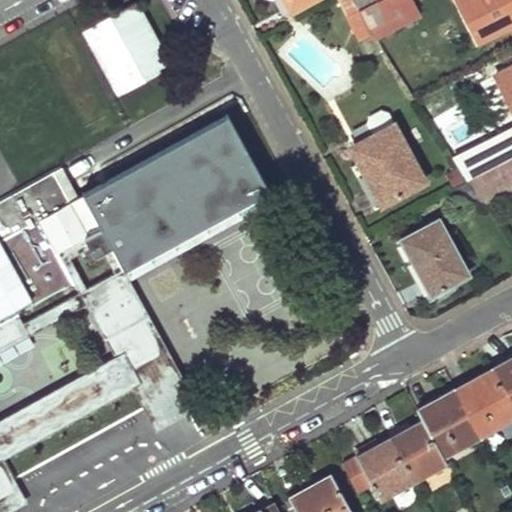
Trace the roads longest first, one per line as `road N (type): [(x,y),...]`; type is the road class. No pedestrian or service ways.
road 1 (residential): [(211,0),(406,354)]
road 2 (residential): [(406,354),(112,511)]
